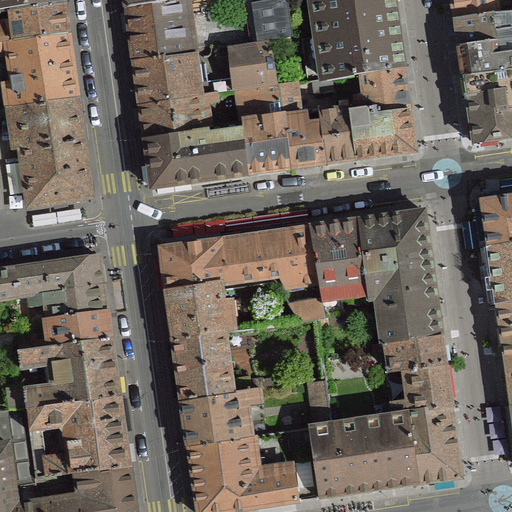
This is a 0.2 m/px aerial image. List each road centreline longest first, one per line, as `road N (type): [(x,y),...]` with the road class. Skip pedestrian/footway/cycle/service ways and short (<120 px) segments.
road 1 (residential): [(133,225),(511,169)]
road 2 (residential): [(133,225),(173,511)]
road 3 (residential): [(101,0),(133,225)]
road 4 (residential): [(0,243),(133,225)]
